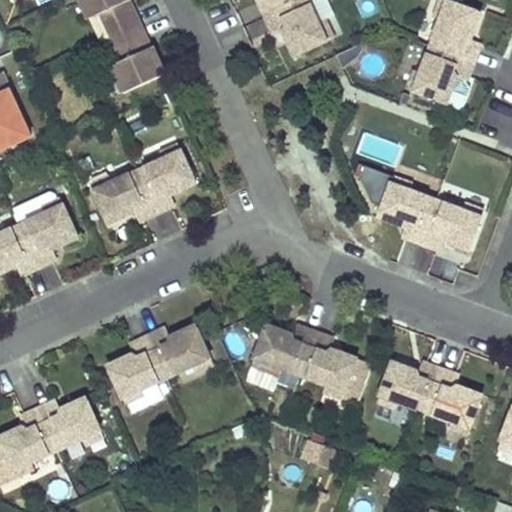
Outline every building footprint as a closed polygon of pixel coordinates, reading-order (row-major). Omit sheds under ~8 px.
[(99,12),(110,36),(141,22),(134,6),(128,8),(124,0),(81,0),(89,16),(99,12)] [(124,0),(128,8),(134,6),(131,0),(124,0)] [(261,0),(261,5),(266,17),(302,0),(261,0)] [(309,0),(302,0),(266,17),(271,29),(280,33),(285,31),(289,29),(294,39),(292,46),(295,55),(328,40),(319,21),(309,0)] [(441,22),(448,2),(441,0),(434,19),(441,22)] [(441,22),(432,46),(475,62),(480,50),(477,41),(472,39),(467,37),(471,27),(478,24),(481,15),(448,2),(441,22)] [(326,18),(319,21),(328,40),(334,37),(326,18)] [(148,39),(141,22),(110,36),(121,60),(110,65),(122,91),(166,71),(154,44),(151,45),(146,48),(143,41),(148,39)] [(471,27),(467,37),(472,39),(478,24),(471,27)] [(289,29),(285,31),(292,46),(294,39),(289,29)] [(475,62),(432,46),(422,71),(415,90),(449,102),(452,94),(449,87),(453,76),(458,78),(463,80),(471,75),(475,62)] [(422,71),(416,68),(409,88),(415,90),(422,71)] [(0,73),(0,149),(32,135),(3,72),(0,73)] [(458,78),(453,76),(449,87),(452,94),(458,78)] [(178,145),(160,154),(162,160),(181,152),(178,145)] [(139,171),(158,214),(170,208),(175,199),(172,195),(170,190),(180,185),(188,188),(196,184),(181,152),(162,160),(139,171)] [(115,182),(96,191),(111,223),(120,219),(122,212),(133,207),(135,212),(137,217),(146,219),(158,214),(139,171),(115,182)] [(112,176),(93,184),(96,191),(115,182),(112,176)] [(413,185),(394,178),(392,184),(411,191),(413,185)] [(404,233),(409,240),(420,245),(436,200),(411,191),(392,184),(380,218),(395,224),(400,219),(408,223),(406,228),(404,233)] [(180,185),(170,190),(172,195),(188,188),(180,185)] [(42,208),(57,201),(54,196),(49,193),(14,210),(21,226),(44,215),(42,208)] [(21,226),(40,268),(52,262),(56,254),(54,249),(52,244),(62,240),(70,242),(78,238),(60,200),(57,201),(42,208),(44,215),(21,226)] [(481,218),(462,210),(436,200),(420,245),(434,251),(443,247),(444,243),(446,237),(455,241),(457,247),(468,251),(481,218)] [(483,212),(464,204),(462,210),(481,218),(483,212)] [(133,207),(122,212),(120,219),(135,212),(133,207)] [(408,223),(400,219),(395,224),(406,228),(408,223)] [(0,234),(0,273),(2,273),(4,266),(14,262),(16,266),(19,271),(28,273),(40,268),(21,226),(0,234)] [(446,237),(444,243),(457,247),(455,241),(446,237)] [(62,240),(52,244),(54,249),(70,242),(62,240)] [(14,262),(4,266),(2,273),(16,266),(14,262)] [(300,378),(316,335),(304,330),(295,332),(293,337),(291,342),(280,338),(277,332),(268,328),(256,362),(275,369),(300,378)] [(169,339),(161,336),(148,342),(167,384),(193,372),(211,365),(197,332),(183,338),(182,345),(173,349),(170,343),(169,339)] [(293,337),(277,332),(280,338),(291,342),(293,337)] [(316,335),(300,378),(325,387),(344,394),(341,401),(358,407),(373,367),(356,361),(347,358),(340,361),(330,357),(332,352),(334,347),(328,339),(316,334),(316,335)] [(183,338),(170,343),(173,349),(182,345),(183,338)] [(125,404),(141,396),(167,384),(148,342),(136,347),(133,355),(135,360),(137,365),(128,370),(120,367),(110,371),(125,404)] [(347,358),(332,352),(330,357),(340,361),(347,358)] [(135,360),(120,367),(128,370),(137,365),(135,360)] [(275,369),(256,362),(253,368),(273,375),(275,369)] [(403,367),(394,363),(382,397),(401,404),(426,413),(442,369),(430,365),(420,367),(419,372),(417,377),(406,373),(403,367)] [(196,378),(214,371),(211,365),(193,372),(196,378)] [(419,372),(403,367),(406,373),(417,377),(419,372)] [(442,369),(426,413),(450,422),(470,429),(482,396),(473,392),(466,396),(456,392),(457,387),(459,382),(454,374),(442,369)] [(344,394),(325,387),(322,394),(341,401),(344,394)] [(473,392),(457,387),(456,392),(466,396),(473,392)] [(128,410),(144,403),(141,396),(125,404),(128,410)] [(401,404),(382,397),(379,403),(398,410),(401,404)] [(57,410),(49,407),(37,412),(57,454),(81,443),(100,435),(85,403),(72,409),(71,415),(61,419),(59,414),(57,410)] [(72,409),(59,414),(61,419),(71,415),(72,409)] [(0,441),(14,473),(33,465),(57,454),(37,412),(25,418),(21,425),(23,430),(26,435),(15,440),(8,437),(0,441)] [(470,429),(450,422),(448,429),(467,436),(470,429)] [(23,430),(8,437),(15,440),(26,435),(23,430)] [(84,449),(103,441),(100,435),(81,443),(84,449)] [(325,445),(311,439),(305,456),(319,461),(332,465),(338,449),(325,445)] [(17,480),(35,472),(33,465),(14,473),(17,480)]
